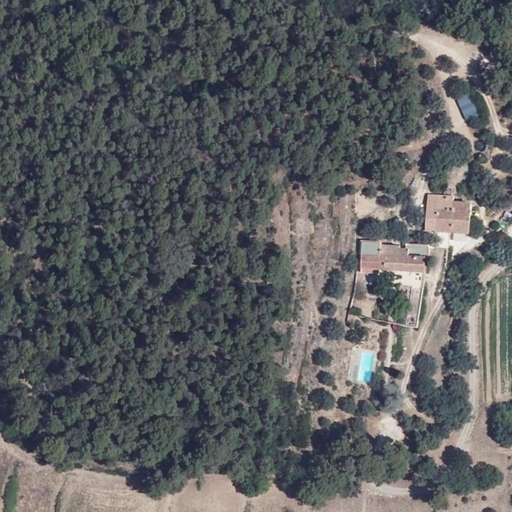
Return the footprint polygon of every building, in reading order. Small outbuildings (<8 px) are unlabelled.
[(456,95),(465,121),(478,116),(469,91),(456,95)] [(481,163),(481,154),(468,154),(468,162),(481,163)] [(511,196),(511,187),(501,187),(500,197),(511,196)] [(444,197),(429,196),(428,230),(435,230),(434,246),(450,247),(450,240),(457,240),(458,231),(470,231),(471,214),(477,214),(477,204),(470,204),(471,203),(455,202),(455,197),(452,197),(452,192),(450,190),(447,190),(445,192),(444,197)] [(511,236),(511,223),(504,221),(502,227),(511,230),(510,236),(511,236)] [(383,238),(364,236),(359,266),(377,269),(378,264),(414,269),(407,326),(418,327),(427,257),(430,258),(431,246),(409,243),(408,248),(383,245),(383,238)] [(336,363),(347,364),(348,356),(339,355),(337,355),(336,363)] [(336,363),(335,376),(345,377),(347,364),(336,363)]
